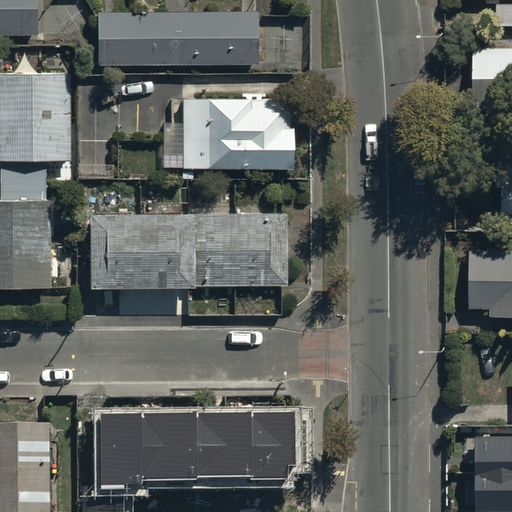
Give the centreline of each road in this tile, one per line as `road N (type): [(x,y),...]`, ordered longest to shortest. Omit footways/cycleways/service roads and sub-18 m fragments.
road 1 (residential): [(388,354),(0,357)]
road 2 (tertiary): [(375,0),(388,141),(388,354)]
road 3 (tertiary): [(388,354),(390,511)]
